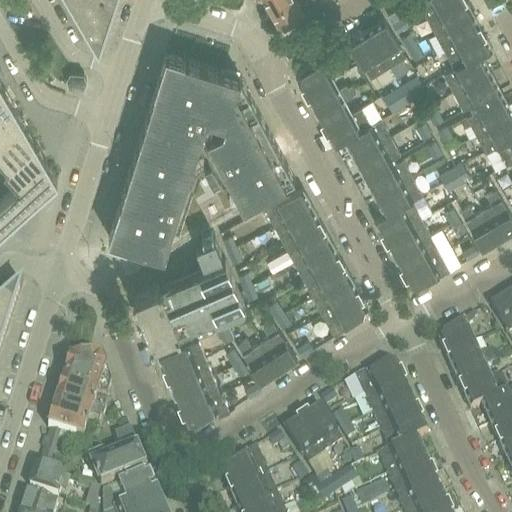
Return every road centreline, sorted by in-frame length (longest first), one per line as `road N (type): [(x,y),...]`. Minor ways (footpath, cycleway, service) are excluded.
road 1 (residential): [(401,319),(265,68)]
road 2 (residential): [(173,464),(401,319)]
road 3 (residential): [(173,464),(108,297),(60,269)]
road 4 (residential): [(499,511),(401,319)]
road 5 (unclassified): [(0,459),(60,269)]
road 6 (unclassified): [(60,269),(105,121)]
road 7 (residential): [(0,25),(45,98),(105,121)]
road 8 (residential): [(265,68),(238,27),(157,0)]
road 9 (residential): [(401,319),(511,259)]
road 10 (residential): [(265,68),(370,0)]
